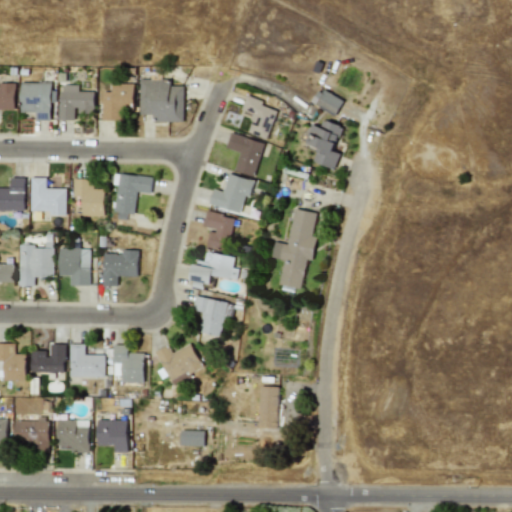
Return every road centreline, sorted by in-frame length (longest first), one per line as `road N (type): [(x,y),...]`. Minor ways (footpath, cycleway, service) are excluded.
road 1 (tertiary): [(0,493),(511,497)]
road 2 (residential): [(0,315),(155,313),(192,156),(219,90)]
road 3 (residential): [(331,496),(324,369),(368,179)]
road 4 (residential): [(0,151),(192,156)]
